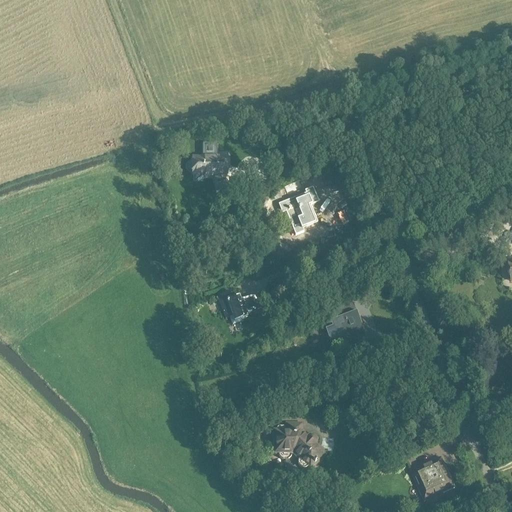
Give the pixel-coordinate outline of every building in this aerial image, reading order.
[(187,164),(187,168),(188,170),(191,172),(192,172),(192,175),(202,175),(203,176),(213,176),(214,175),(215,179),(221,177),(220,175),(227,175),(227,154),(219,154),(219,145),(204,145),(204,158),(192,158),(192,161),(191,161),(188,162),(187,164)] [(215,179),(214,179),(216,190),(229,187),(227,176),(221,177),(215,179)] [(311,192),(279,205),(282,213),(286,211),(296,236),(304,232),(302,229),(317,223),(310,206),(316,204),(311,192)] [(323,193),(313,196),(317,207),(326,204),(323,193)] [(248,196),(240,203),(245,209),(253,202),(248,196)] [(230,292),(217,297),(225,319),(230,317),(233,325),(241,322),(240,319),(248,316),(247,313),(252,311),(262,308),(257,295),(256,295),(251,293),(249,297),(247,298),(242,300),(240,296),(232,299),(230,292)] [(352,301),(336,307),(340,318),(330,322),(332,327),(325,329),(332,348),(354,339),(357,347),(360,346),(358,339),(362,337),(357,324),(361,323),(352,301)] [(312,436),(311,436),(310,437),(309,437),(308,438),(306,439),(302,435),(302,433),(301,433),(301,426),(288,426),(289,433),(282,433),(276,439),(276,447),(282,453),(294,453),(300,458),(299,459),(299,460),(299,461),(298,463),(299,464),(299,465),(300,466),(300,467),(301,468),(302,468),(303,469),(305,469),(306,469),(307,468),(308,468),(309,467),(311,469),(325,455),(316,446),(317,445),(317,444),(317,443),(317,441),(317,440),(317,439),(316,439),(315,438),(315,437),(314,437),(313,436),(312,436)] [(250,440),(250,445),(253,447),(257,447),(259,445),(259,440),(257,438),(253,438),(250,440)] [(444,493),(454,488),(441,458),(430,463),(434,471),(427,474),(426,473),(416,477),(425,498),(436,493),(434,490),(441,487),(444,493)]
